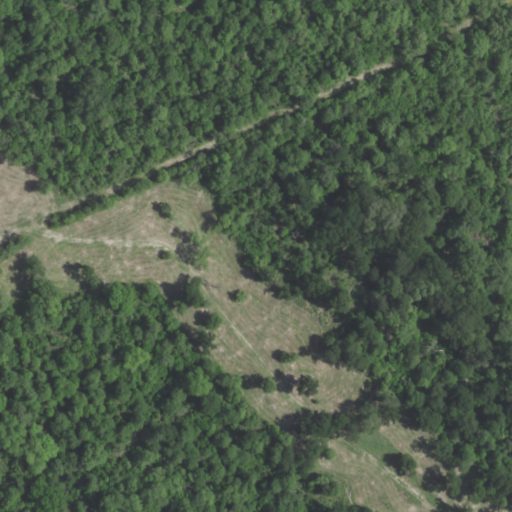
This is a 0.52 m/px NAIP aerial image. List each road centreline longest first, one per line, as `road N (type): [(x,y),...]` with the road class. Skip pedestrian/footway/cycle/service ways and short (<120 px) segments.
road 1 (residential): [(445,511),(394,455),(339,427),(267,365),(222,308),(192,251),(156,239),(42,233),(0,242)]
road 2 (residential): [(42,233),(81,205),(426,57),(511,10)]
